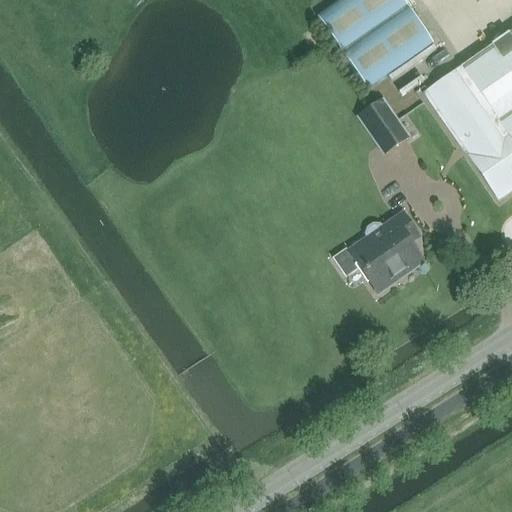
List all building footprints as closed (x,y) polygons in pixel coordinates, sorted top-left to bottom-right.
[(342,54),(407,9),(401,0),(343,0),(317,18),(342,54)] [(432,45),(407,9),(342,54),(366,90),(432,45)] [(466,153),(499,201),(511,192),(511,32),(508,35),(491,47),(460,68),(460,70),(423,95),(464,154),(466,153)] [(381,103),(360,118),(385,154),(406,139),(381,103)] [(418,239),(403,217),(383,231),(379,228),(374,228),(369,231),(368,236),(369,241),(350,254),(347,251),(333,260),(346,279),(360,269),(377,294),(395,281),(392,278),(398,273),(399,275),(420,260),(410,246),(418,239)]
